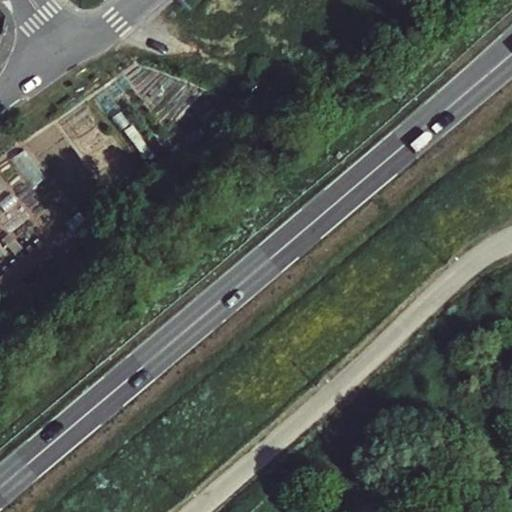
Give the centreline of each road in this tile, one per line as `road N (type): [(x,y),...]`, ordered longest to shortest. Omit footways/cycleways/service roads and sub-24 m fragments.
road 1 (trunk): [(349,192),(0,484)]
road 2 (residential): [(511,239),(476,259),(197,511)]
road 3 (trunk): [(511,45),(349,192)]
road 4 (trunk): [(349,192),(511,62)]
